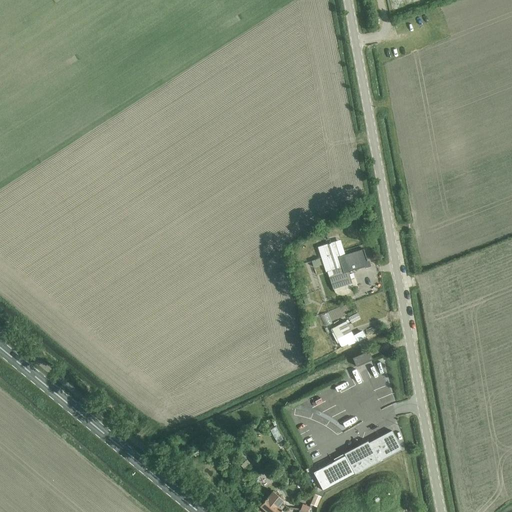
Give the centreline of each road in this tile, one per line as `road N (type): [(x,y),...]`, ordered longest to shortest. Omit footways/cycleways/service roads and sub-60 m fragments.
road 1 (unclassified): [(439,511),(347,0)]
road 2 (primary): [(196,511),(0,348)]
